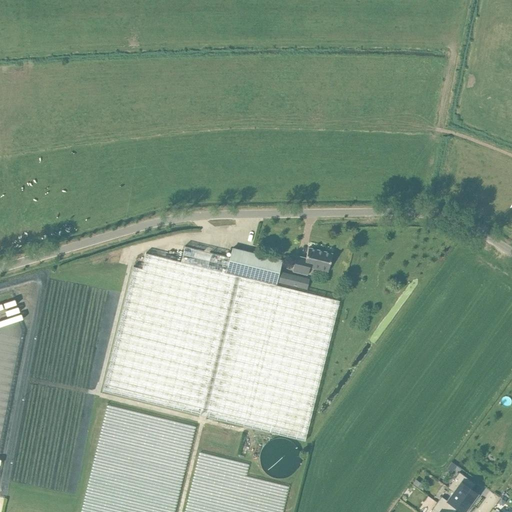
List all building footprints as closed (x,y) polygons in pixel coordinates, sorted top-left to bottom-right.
[(210,252),(185,245),(181,261),(146,252),(142,268),(133,266),(103,390),(173,408),(207,268),(206,268),(210,252)] [(275,285),(275,283),(278,271),(281,259),(232,247),(230,257),(210,252),(206,268),(207,268),(173,408),(305,441),(339,301),(275,285)] [(328,271),(332,253),(308,247),(306,257),(296,255),(292,270),(307,274),(309,267),(328,271)] [(278,271),(275,283),(306,291),(309,279),(278,271)] [(17,385),(24,349),(0,344),(0,349),(5,351),(3,359),(8,360),(6,369),(6,368),(3,382),(17,385)] [(0,481),(9,426),(10,420),(1,418),(0,425),(0,424),(0,481)] [(262,449),(260,455),(259,461),(261,467),(264,472),(269,477),(275,479),(281,480),(287,478),(292,475),(297,471),(299,465),(300,459),(299,452),(295,447),(291,442),(285,440),(278,439),(272,441),(266,444),(262,449)] [(454,492),(472,505),(477,498),(476,497),(478,494),(466,486),(470,480),(459,472),(448,488),(453,492),(453,491),(454,492)] [(437,503),(448,511),(452,505),(461,511),(464,511),(465,511),(466,511),(472,505),(454,492),(453,491),(453,492),(447,501),(441,497),(437,503)] [(429,511),(437,501),(428,495),(421,506),(429,511)] [(446,511),(448,511),(437,503),(429,511),(446,511)]
